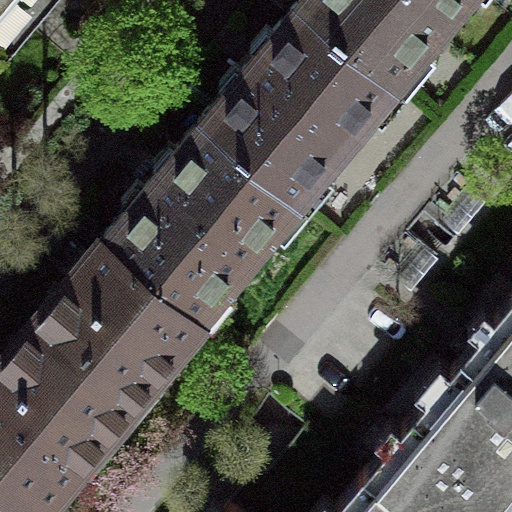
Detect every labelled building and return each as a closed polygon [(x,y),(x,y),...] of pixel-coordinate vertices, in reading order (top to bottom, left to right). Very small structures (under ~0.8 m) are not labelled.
[(0,0),(0,25),(21,0),(0,0)] [(395,77),(302,0),(295,0),(250,55),(202,113),(298,193),(299,191),(321,165),(371,105),(367,102),(389,76),(393,79),(395,77)] [(302,0),(395,77),(396,75),(392,72),(419,40),(423,43),(458,0),(302,0)] [(296,195),(298,193),(202,113),(153,171),(104,229),(200,309),(202,308),(198,305),(220,278),(224,281),(274,221),(270,218),(292,192),(296,195)] [(200,309),(104,229),(68,272),(33,315),(128,395),(200,309)] [(511,511),(511,289),(470,340),(362,468),(414,511),(511,511)] [(128,395),(33,315),(0,353),(0,475),(36,506),(128,395)] [(414,511),(362,468),(325,511),(246,511),(230,498),(218,511),(414,511)]
